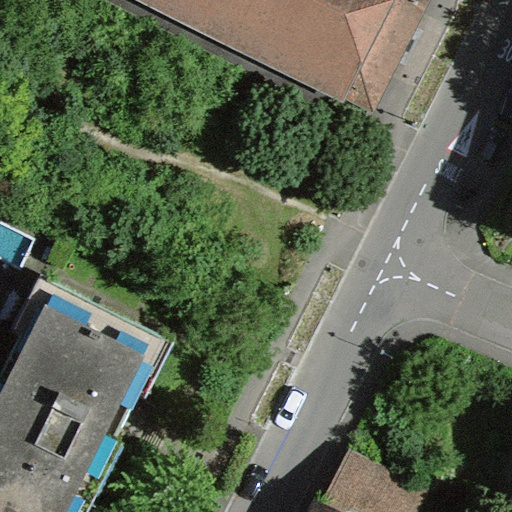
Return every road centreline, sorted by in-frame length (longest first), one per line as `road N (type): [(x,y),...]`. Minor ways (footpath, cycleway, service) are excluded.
road 1 (residential): [(385,264),(511,13)]
road 2 (residential): [(264,511),(385,264)]
road 3 (residential): [(385,264),(511,316)]
